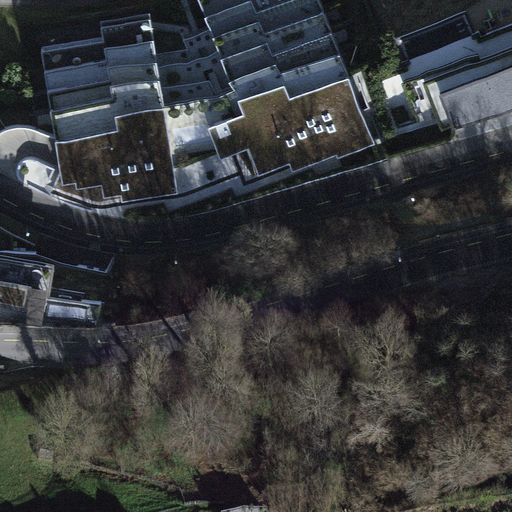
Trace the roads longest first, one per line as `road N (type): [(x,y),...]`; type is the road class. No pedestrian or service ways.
road 1 (residential): [(511,140),(201,231),(100,230),(41,213),(0,190)]
road 2 (residential): [(0,347),(107,351),(511,247)]
